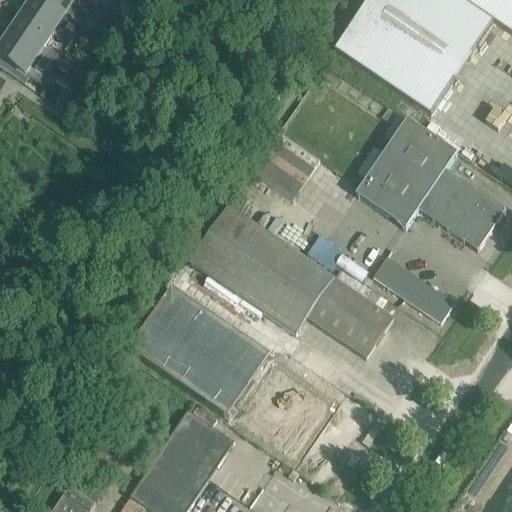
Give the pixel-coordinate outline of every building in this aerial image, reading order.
[(66,18),(39,0),(32,0),(21,17),(53,38),(53,37),(56,40),(68,49),(74,39),(62,31),(61,33),(57,31),(66,18)] [(39,0),(66,18),(66,17),(70,20),(69,21),(90,35),(96,26),(87,20),(94,9),(83,1),(83,0),(39,0)] [(83,0),(83,1),(94,9),(95,9),(100,0),(83,0)] [(511,0),(370,0),(334,53),(430,118),(493,25),(511,37),(511,0)] [(53,38),(21,17),(8,37),(39,58),(39,57),(43,60),(42,61),(54,69),(60,60),(48,52),(47,53),(44,51),(53,38)] [(39,58),(8,37),(0,48),(0,61),(1,62),(0,62),(0,71),(24,88),(29,80),(41,88),(47,80),(35,72),(34,73),(30,70),(39,58)] [(67,76),(74,65),(64,58),(56,69),(67,76)] [(72,97),(65,93),(54,108),(62,113),(72,97)] [(418,215),(477,255),(505,215),(445,174),(457,158),(407,124),(355,200),(405,233),(418,215)] [(280,137),(274,145),(269,153),(263,161),(258,170),(252,178),(292,205),(297,197),(303,188),(309,180),(314,172),(320,163),(280,137)] [(366,362),(393,323),(333,282),(228,211),(190,268),(295,339),(306,322),(366,362)] [(440,328),(454,307),(386,262),(373,282),(440,328)] [(170,294),(128,357),(294,468),(315,437),(320,440),(328,428),(323,425),(336,405),(170,294)] [(240,303),(234,311),(255,326),(261,318),(240,303)] [(217,455),(225,444),(232,449),(233,447),(187,416),(129,502),(144,511),(189,511),(225,460),(217,455)] [(89,457),(112,472),(119,461),(96,446),(89,457)] [(92,511),(95,508),(68,490),(53,511),(92,511)]
